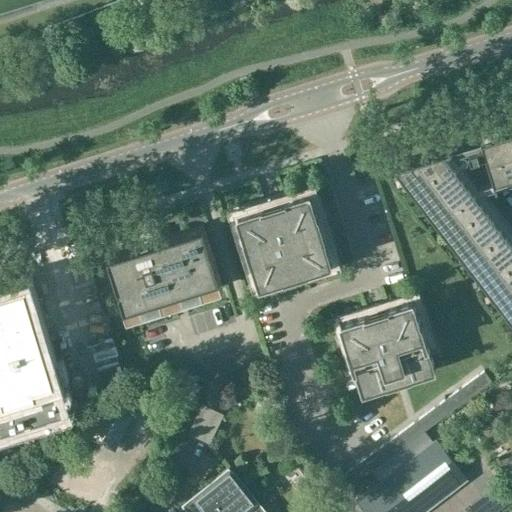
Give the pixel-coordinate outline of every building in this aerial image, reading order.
[(498,181),(511,176),(511,125),(510,126),(482,135),(464,140),(465,141),(472,154),(486,150),(496,183),(498,183),(498,181)] [(511,234),(502,222),(483,197),(482,195),(465,173),(444,146),(407,157),(407,160),(415,185),(414,186),(416,189),(417,188),(417,187),(426,184),(434,209),(432,210),(435,213),(436,212),(445,209),(452,233),(451,234),(453,237),(455,237),(454,236),(464,233),(471,258),(470,259),(472,262),(473,261),(482,258),(490,282),(488,283),(491,286),(492,285),(501,282),(509,307),(507,308),(510,311),(511,310),(510,309),(511,308),(511,234)] [(332,259),(321,224),(310,189),(239,212),(261,282),(332,259)] [(160,229),(153,231),(146,233),(148,240),(108,253),(125,305),(141,300),(143,309),(190,294),(204,290),(201,281),(220,275),(204,223),(162,236),(160,229)] [(0,424),(26,417),(26,414),(32,413),(33,415),(63,406),(25,281),(0,288),(0,424)] [(435,368),(413,297),(387,305),(368,311),(342,319),(353,355),(364,390),(390,382),(408,376),(435,368)] [(483,369),(478,373),(485,384),(490,380),(483,369)] [(485,384),(478,373),(473,377),(480,387),(485,384)] [(473,377),(467,381),(475,391),(480,387),(473,377)] [(470,395),(475,391),(467,381),(462,384),(470,395)] [(462,384),(457,388),(465,399),(470,395),(462,384)] [(457,388),(452,392),(460,402),(465,399),(457,388)] [(460,402),(452,392),(447,396),(454,406),(460,402)] [(447,396),(442,400),(449,410),(454,406),(447,396)] [(442,400),(436,403),(444,414),(449,410),(442,400)] [(188,431),(209,441),(224,411),(203,401),(188,431)] [(114,446),(130,413),(107,402),(92,434),(114,446)] [(431,407),(439,418),(444,414),(436,403),(431,407)] [(431,407),(426,411),(434,421),(439,418),(431,407)] [(421,415),(429,425),(434,421),(426,411),(421,415)] [(421,415),(416,419),(423,429),(429,425),(421,415)] [(418,433),(423,429),(416,419),(411,422),(418,433)] [(411,422),(405,426),(413,437),(418,433),(411,422)] [(408,440),(413,437),(405,426),(400,430),(408,440)] [(400,430),(395,434),(403,444),(408,440),(400,430)] [(395,434),(390,437),(398,448),(403,444),(395,434)] [(368,511),(419,511),(467,476),(436,436),(357,497),(368,511)] [(385,441),(392,452),(398,448),(390,437),(385,441)] [(385,441),(380,445),(387,455),(392,452),(385,441)] [(380,445),(375,449),(382,459),(387,455),(380,445)] [(375,449),(369,453),(377,463),(382,459),(375,449)] [(364,456),(372,467),(377,463),(369,453),(364,456)] [(364,456),(359,460),(367,471),(372,467),(364,456)] [(362,474),(367,471),(359,460),(354,464),(362,474)] [(180,501),(188,511),(265,511),(228,464),(180,501)] [(354,464),(349,468),(356,478),(362,474),(354,464)] [(356,478),(349,468),(344,472),(351,482),(356,478)] [(344,472),(338,475),(346,486),(351,482),(344,472)] [(338,475),(333,479),(341,490),(346,486),(338,475)] [(328,483),(336,493),(341,490),(333,479),(328,483)]
